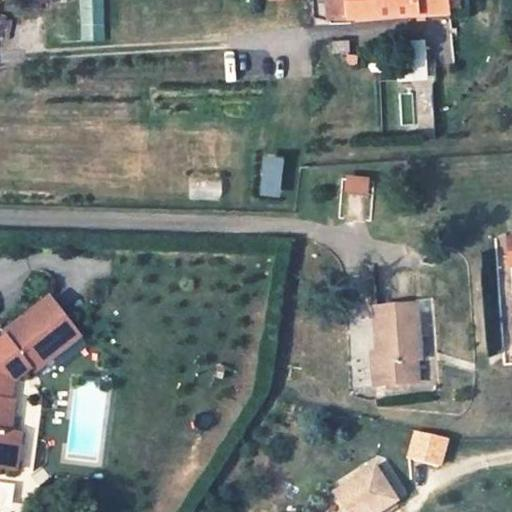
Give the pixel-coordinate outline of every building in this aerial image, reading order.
[(80,0),(82,41),(107,40),(105,0),(80,0)] [(326,0),(327,20),(446,13),(445,0),(326,0)] [(334,51),(349,50),(349,40),(333,41),(334,51)] [(420,77),(418,49),(418,42),(393,43),(394,49),(394,77),(420,77)] [(349,176),(349,187),(372,187),(372,176),(349,176)] [(383,374),(416,370),(412,338),(427,337),(422,294),(378,299),(384,344),(379,344),(383,374)] [(24,433),(14,431),(20,398),(11,396),(14,377),(33,364),(36,368),(80,336),(51,296),(10,326),(13,330),(0,338),(0,466),(18,470),(24,433)] [(0,338),(13,330),(10,326),(0,333),(0,338)] [(431,368),(427,337),(412,338),(416,370),(431,368)] [(445,469),(453,440),(416,430),(408,459),(445,469)] [(382,511),(398,502),(378,469),(338,494),(348,510),(347,511),(382,511)]
